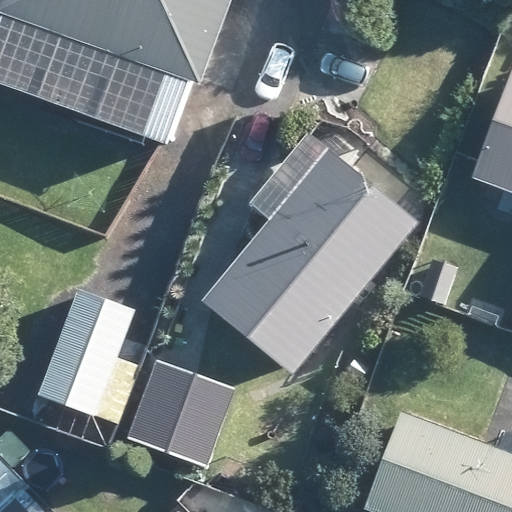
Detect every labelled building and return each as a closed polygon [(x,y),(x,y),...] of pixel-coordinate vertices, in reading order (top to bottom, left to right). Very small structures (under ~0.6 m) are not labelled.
[(4,0),(0,13),(0,14),(8,17),(0,39),(0,87),(164,146),(178,152),(202,86),(211,89),(243,0),(4,0)] [(511,92),(478,181),(511,194),(511,92)] [(299,381),(424,228),(312,137),(292,162),(254,207),(275,224),(207,307),(214,311),(299,381)] [(75,286),(79,279),(47,264),(3,361),(35,374),(75,286)] [(164,364),(147,359),(145,366),(126,360),(142,311),(83,291),(38,426),(115,451),(121,435),(134,440),(133,444),(211,471),(240,390),(198,376),(164,364)] [(511,511),(511,454),(486,445),(409,415),(372,511),(511,511)] [(0,446),(0,455),(16,470),(29,457),(9,438),(0,446)] [(0,511),(32,511),(17,496),(0,511)]
